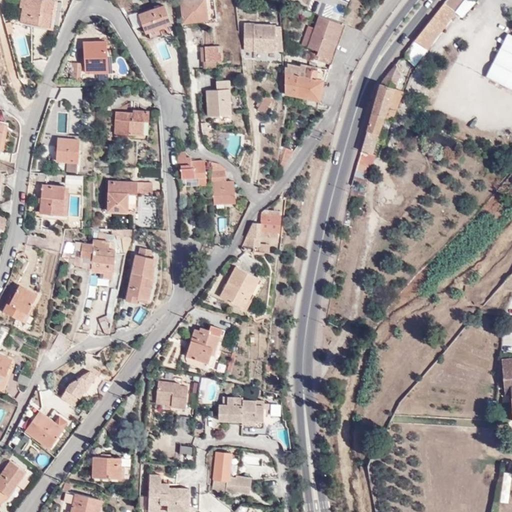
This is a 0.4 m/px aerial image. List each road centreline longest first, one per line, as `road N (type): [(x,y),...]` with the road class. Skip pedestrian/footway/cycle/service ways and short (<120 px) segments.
road 1 (residential): [(184,300),(326,121),(345,72),(394,0)]
road 2 (secondary): [(304,412),(308,312),(369,74)]
road 3 (residential): [(184,300),(160,97),(118,19),(93,3)]
road 4 (residential): [(25,511),(184,300)]
road 5 (residential): [(0,447),(39,374),(85,346),(137,331),(184,300)]
road 6 (residential): [(33,127),(17,225),(0,272)]
road 7 (residential): [(93,3),(74,17),(53,60),(33,127)]
